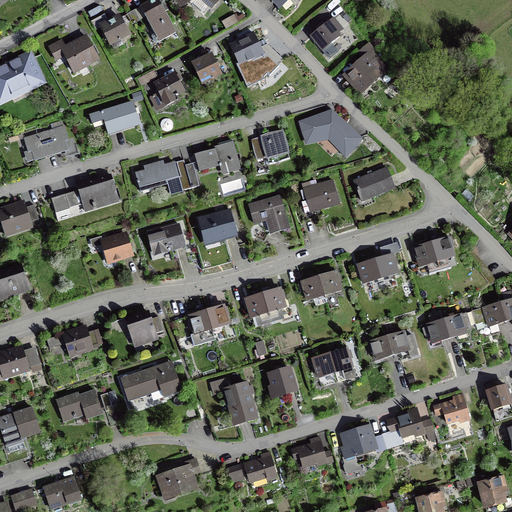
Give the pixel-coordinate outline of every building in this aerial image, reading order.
[(158,0),(149,0),(139,6),(152,29),(149,31),(157,45),(177,33),(165,12),(168,10),(165,5),(162,6),(158,0)] [(175,0),(180,8),(191,3),(204,14),(210,8),(212,10),(220,0),(175,0)] [(290,0),(270,0),(279,10),(282,6),(285,9),(292,2),(290,0)] [(108,19),(105,14),(91,21),(96,30),(100,28),(110,46),(111,45),(114,50),(124,45),(122,40),(131,35),(120,13),(108,19)] [(238,16),(236,13),(222,21),(226,29),(238,22),(246,17),(243,13),(238,16)] [(343,17),(348,22),(351,20),(346,14),(343,17)] [(344,29),(334,17),(309,36),(328,60),(339,52),(338,51),(344,46),(338,39),(341,36),(339,33),(344,29)] [(264,54),(254,32),(229,44),(238,63),(236,64),(247,87),(265,80),(264,77),(267,73),(270,75),(278,66),(265,53),(264,54)] [(62,39),(48,46),(56,61),(65,57),(74,74),(100,61),(87,35),(65,46),(62,39)] [(341,75),(360,96),(390,70),(374,52),(376,50),(369,42),(357,53),(361,58),(341,75)] [(0,106),(48,83),(32,50),(0,65),(0,106)] [(212,52),(191,62),(202,86),(223,76),(212,52)] [(137,79),(141,86),(158,78),(154,70),(137,79)] [(158,93),(149,97),(157,111),(178,100),(177,97),(185,92),(180,82),(183,80),(180,73),(177,75),(175,72),(153,83),(158,93)] [(408,89),(401,84),(397,90),(404,94),(408,89)] [(133,101),(89,114),(92,124),(93,124),(94,127),(105,124),(108,136),(109,135),(110,137),(125,132),(124,131),(141,126),(137,115),(140,114),(138,107),(135,108),(133,101)] [(329,140),(346,158),(356,149),(363,138),(332,109),(298,121),(306,145),(329,140)] [(62,120),(50,124),(52,129),(23,138),(27,151),(24,152),(27,163),(34,160),(35,162),(69,151),(66,141),(69,140),(62,120)] [(259,137),(251,140),(254,152),(256,160),(266,159),(267,161),(268,160),(270,165),(277,163),(290,160),(289,154),(290,154),(288,143),(283,130),(267,133),(261,136),(263,148),(262,148),(259,137)] [(220,166),(222,175),(241,169),(233,139),(218,143),(219,145),(214,147),(215,149),(195,155),(199,172),(220,166)] [(175,161),(164,164),(163,160),(144,166),(145,170),(135,172),(140,192),(167,185),(171,195),(183,192),(183,191),(200,186),(193,163),(185,165),(184,160),(175,163),(175,161)] [(374,197),(396,189),(387,167),(372,173),(371,171),(367,172),(368,174),(353,180),(361,202),(363,202),(363,204),(375,200),(374,197)] [(84,209),(85,213),(120,202),(111,174),(76,184),(78,190),(51,199),(58,220),(71,216),(69,209),(70,209),(71,213),(84,209)] [(317,184),(316,180),(301,184),(303,189),(299,191),(302,200),(306,199),(306,201),(302,202),(305,214),(310,212),(310,214),(340,205),(333,179),(317,184)] [(281,195),(248,204),(254,225),(266,222),(269,235),(290,229),(281,195)] [(0,207),(0,232),(4,231),(6,238),(41,227),(34,205),(26,207),(24,200),(0,207)] [(194,216),(203,250),(241,239),(232,205),(194,216)] [(153,257),(186,248),(180,223),(146,232),(153,257)] [(102,236),(90,240),(92,248),(93,247),(95,252),(103,250),(107,265),(135,257),(127,231),(102,239),(102,236)] [(449,237),(431,242),(440,272),(452,269),(451,267),(450,267),(448,260),(456,257),(453,248),(455,247),(452,239),(450,240),(449,237)] [(430,276),(440,272),(431,242),(413,248),(416,257),(415,257),(419,268),(418,268),(420,275),(429,273),(430,276)] [(400,253),(397,243),(380,248),(382,257),(375,259),(381,280),(400,274),(394,254),(400,253)] [(363,285),(381,280),(375,259),(356,265),(357,268),(355,268),(358,277),(360,277),(363,285)] [(0,301),(0,302),(31,291),(22,264),(0,271),(0,301)] [(337,270),(318,276),(325,298),(335,295),(344,292),(337,270)] [(327,303),(325,298),(318,276),(300,282),(301,285),(298,286),(301,295),(304,294),(306,302),(314,300),(316,306),(327,303)] [(282,290),(281,288),(262,293),(271,323),(285,319),(284,319),(289,317),(286,308),(287,308),(285,299),(286,298),(284,290),(282,290)] [(500,303),(506,323),(511,321),(511,291),(502,294),(505,301),(500,303)] [(258,327),(271,323),(262,293),(244,298),(244,301),(243,302),(246,311),(247,311),(250,319),(252,319),(255,327),(258,326),(258,327)] [(472,312),(467,313),(471,326),(476,324),(478,330),(487,327),(488,328),(490,328),(492,334),(500,332),(498,326),(506,323),(500,303),(472,311),(472,312)] [(225,304),(207,310),(213,333),(223,330),(222,328),(231,325),(229,317),(231,317),(227,307),(226,307),(225,304)] [(213,333),(207,310),(187,316),(193,334),(190,335),(191,336),(178,340),(181,350),(216,340),(213,333)] [(159,340),(157,333),(164,331),(159,317),(152,319),(149,311),(125,319),(135,348),(159,340)] [(450,340),(444,319),(442,319),(440,313),(428,317),(430,323),(421,325),(425,336),(428,335),(431,345),(433,345),(434,348),(443,345),(442,342),(450,340)] [(462,314),(444,319),(450,340),(458,337),(459,341),(468,338),(467,335),(469,334),(466,327),(471,326),(467,313),(462,314)] [(93,349),(104,346),(99,329),(88,332),(86,325),(61,333),(62,335),(47,339),(50,349),(65,344),(69,358),(94,350),(93,349)] [(405,331),(387,336),(393,357),(409,352),(410,358),(419,356),(419,355),(421,354),(419,348),(417,348),(413,335),(407,336),(405,331)] [(374,362),(393,357),(387,336),(368,342),(374,362)] [(263,341),(255,343),(257,350),(254,350),(257,358),(260,357),(261,360),(265,359),(264,355),(267,354),(263,341)] [(32,373),(43,370),(36,347),(24,351),(22,345),(0,351),(0,370),(3,380),(30,371),(29,368),(31,367),(32,373)] [(330,353),(336,374),(342,372),(345,381),(356,378),(353,369),(355,368),(352,359),(353,358),(351,349),(349,350),(348,348),(330,353)] [(336,374),(330,353),(311,358),(312,361),(310,361),(313,370),(314,370),(317,379),(319,379),(322,388),(329,386),(338,383),(336,374)] [(161,391),(163,399),(173,396),(173,394),(183,391),(172,360),(120,378),(129,402),(161,391)] [(291,366),(266,373),(270,386),(267,387),(271,400),(299,392),(291,366)] [(227,407),(233,427),(259,420),(252,395),(255,394),(253,385),(250,386),(248,382),(229,387),(226,378),(209,383),(213,395),(224,392),(228,406),(227,407)] [(493,421),(495,427),(511,422),(511,407),(511,406),(511,405),(511,400),(510,394),(511,393),(511,389),(508,389),(507,385),(485,391),(491,412),(493,411),(496,420),(493,421)] [(87,421),(104,415),(95,390),(79,395),(78,392),(56,400),(64,423),(85,416),(87,421)] [(108,393),(100,395),(111,427),(119,424),(108,393)] [(452,397),(453,400),(433,406),(436,418),(444,415),(446,425),(459,422),(460,424),(471,421),(463,393),(452,397)] [(24,439),(41,434),(33,406),(0,416),(0,428),(6,448),(25,442),(24,439)] [(386,420),(390,433),(399,431),(402,440),(414,435),(415,438),(435,432),(431,419),(421,421),(417,407),(407,410),(408,414),(386,420)] [(375,437),(371,424),(339,434),(343,446),(340,447),(344,458),(341,459),(346,474),(360,469),(356,457),(376,451),(376,453),(387,450),(382,435),(375,437)] [(303,469),(307,468),(308,473),(318,470),(317,467),(334,462),(330,451),(324,452),(320,436),(309,439),(311,443),(291,449),(294,461),(300,460),(303,469)] [(243,463),(249,485),(253,483),(254,486),(278,479),(270,452),(260,454),(261,458),(243,463)] [(180,464),(181,467),(155,476),(164,502),(200,490),(195,475),(201,473),(196,458),(180,464)] [(245,480),(240,464),(227,469),(231,484),(245,480)] [(508,493),(504,476),(502,476),(502,474),(498,475),(499,477),(476,483),(483,510),(508,504),(505,494),(508,493)] [(43,487),(51,511),(69,505),(69,506),(81,502),(81,501),(82,500),(74,477),(43,487)] [(468,488),(474,486),(472,477),(466,479),(468,488)] [(467,489),(465,479),(456,482),(459,491),(467,489)] [(38,505),(32,489),(18,493),(24,510),(38,505)] [(443,511),(443,509),(447,508),(443,491),(415,498),(418,511),(443,511)] [(15,511),(17,511),(24,510),(18,493),(10,496),(15,511)] [(104,502),(107,511),(115,509),(112,499),(104,502)] [(395,511),(397,511),(394,499),(376,503),(378,510),(371,511),(395,511)] [(0,511),(11,511),(8,501),(0,503),(0,511)]
